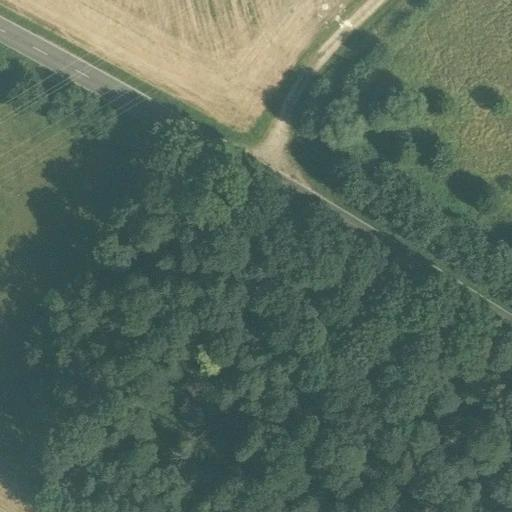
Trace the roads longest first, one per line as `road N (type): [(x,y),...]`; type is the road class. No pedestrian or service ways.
road 1 (tertiary): [(511,340),(0,36)]
road 2 (track): [(250,179),(346,54),(400,0)]
